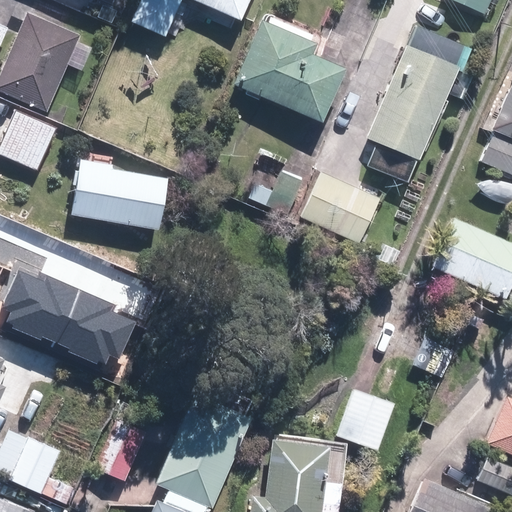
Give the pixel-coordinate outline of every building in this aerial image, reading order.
[(141,0),(133,18),(169,34),(183,0),(206,0),(245,17),(252,0),(141,0)] [(491,0),(456,0),(487,12),(491,0)] [(0,86),(50,109),(84,32),(30,9),(0,77),(0,86)] [(320,34),(267,10),(235,81),(326,122),(352,64),(314,47),(320,34)] [(0,48),(11,25),(0,20),(0,48)] [(370,138),(380,142),(371,164),(401,177),(410,155),(419,159),(468,44),(418,23),(370,138)] [(511,86),(481,158),(511,171),(511,86)] [(0,154),(37,171),(57,127),(15,108),(0,141),(0,154)] [(111,165),(81,160),(73,216),(159,229),(167,178),(111,169),(111,165)] [(262,182),(254,198),(287,215),(307,179),(284,167),(273,188),(262,182)] [(384,196),(324,168),(303,215),(363,242),(384,196)] [(511,237),(454,212),(432,263),(507,295),(511,282),(511,237)] [(402,249),(382,240),(369,271),(389,280),(402,249)] [(43,338),(57,344),(81,290),(47,276),(44,283),(20,272),(3,308),(13,312),(8,323),(14,326),(12,331),(41,344),(43,338)] [(69,355),(97,368),(99,362),(106,365),(111,356),(120,360),(136,322),(112,311),(115,305),(81,290),(57,344),(71,350),(69,355)] [(355,385),(338,431),(380,447),(397,400),(355,385)] [(208,511),(212,504),(217,506),(256,413),(197,388),(159,480),(171,485),(165,498),(160,496),(152,511),(208,511)] [(511,393),(509,392),(488,440),(511,450),(511,393)] [(132,420),(139,404),(124,397),(94,463),(127,479),(150,428),(132,420)] [(7,430),(0,447),(0,471),(10,476),(9,479),(43,493),(50,477),(61,449),(28,435),(27,438),(7,430)] [(255,492),(253,511),(340,511),(347,439),(274,432),(269,493),(255,492)] [(511,461),(490,452),(479,478),(511,491),(511,461)] [(427,475),(412,511),(490,511),(495,501),(427,475)] [(50,477),(43,493),(67,504),(74,487),(50,477)] [(45,511),(46,510),(0,493),(0,511),(45,511)]
